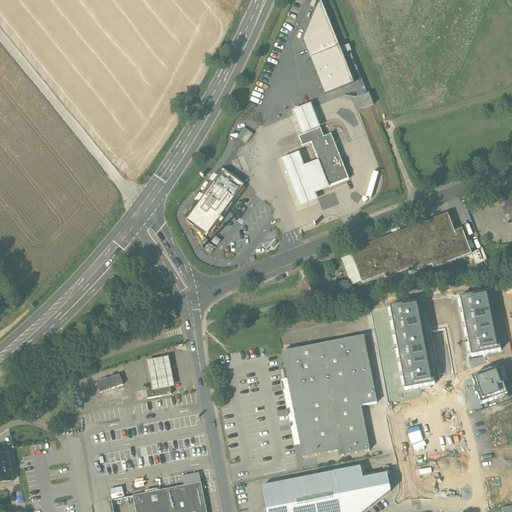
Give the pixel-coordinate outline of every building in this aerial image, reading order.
[(319,0),(303,42),(325,96),(354,85),(319,0)] [(357,96),(361,108),(373,104),(369,92),(357,96)] [(301,136),(320,129),(316,118),(310,104),(291,112),(297,126),(301,136)] [(320,129),(301,136),(297,138),(301,148),(310,144),(317,162),(328,188),(348,180),(331,136),(324,139),(320,129)] [(241,142),(246,145),(253,135),(248,132),(241,142)] [(328,188),(317,162),(312,164),(303,167),(301,161),(298,154),(281,161),(284,168),(290,184),(295,195),(300,208),(317,201),(315,195),(323,192),(328,190),(328,188)] [(197,205),(185,222),(206,238),(244,186),(223,171),(217,178),(216,176),(211,182),(213,184),(203,197),(202,196),(195,204),(197,205)] [(511,193),(502,197),(511,222),(511,193)] [(449,217),(341,259),(352,286),(361,282),(361,284),(384,275),(385,279),(408,270),(409,274),(432,265),(433,269),(471,254),(463,232),(455,235),(449,217)] [(489,292),(460,298),(466,327),(495,321),(489,292)] [(390,308),(395,335),(424,330),(419,302),(390,308)] [(495,321),(466,327),(471,357),(500,351),(495,321)] [(395,335),(400,363),(429,357),(424,330),(395,335)] [(363,337),(282,353),(303,458),(338,451),(339,457),(369,451),(360,407),(377,404),(377,403),(376,403),(363,337)] [(150,382),(152,390),(152,392),(170,388),(174,387),(172,378),(168,357),(146,361),(150,382)] [(429,357),(400,363),(405,390),(435,385),(429,357)] [(477,395),(481,405),(507,396),(498,370),(492,372),(492,370),(480,374),(480,376),(472,379),(475,389),(473,389),(475,395),(477,395)] [(119,376),(96,384),(100,394),(123,386),(119,376)] [(171,395),(170,388),(152,392),(152,390),(146,391),(148,399),(171,395)] [(7,451),(0,452),(0,483),(13,481),(7,451)] [(360,468),(261,488),(266,511),(328,511),(325,488),(362,480),(360,468)] [(182,477),(184,487),(201,483),(199,474),(182,477)] [(362,480),(325,488),(328,511),(365,511),(390,493),(387,475),(362,480)] [(184,487),(133,497),(135,511),(206,511),(201,483),(184,487)]
